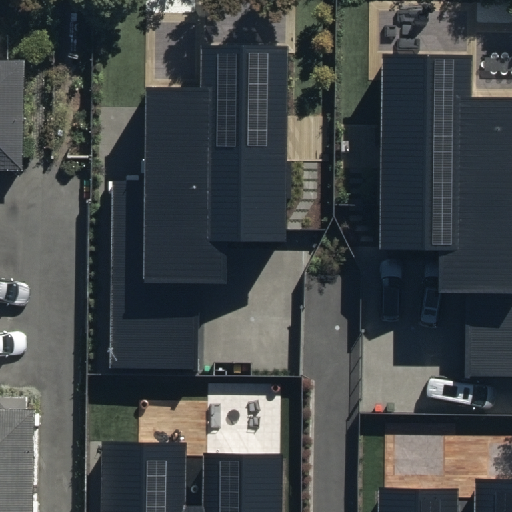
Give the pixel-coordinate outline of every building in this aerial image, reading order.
[(200,88),(146,87),(145,181),(113,181),(111,366),(199,367),(200,285),(227,285),(227,242),(287,243),(289,44),(200,44),(200,88)] [(37,511),(37,392),(0,391),(0,166),(26,167),(26,55),(0,54),(0,511),(37,511)] [(511,97),(472,97),(472,55),(383,54),(382,250),(437,250),(436,292),(467,292),(467,376),(511,376),(511,97)] [(283,511),(284,455),(203,454),(203,506),(184,506),(184,445),(103,444),(102,511),(283,511)] [(455,511),(455,490),(378,489),(377,511),(511,511),(511,480),(476,480),(475,511),(455,511)]
